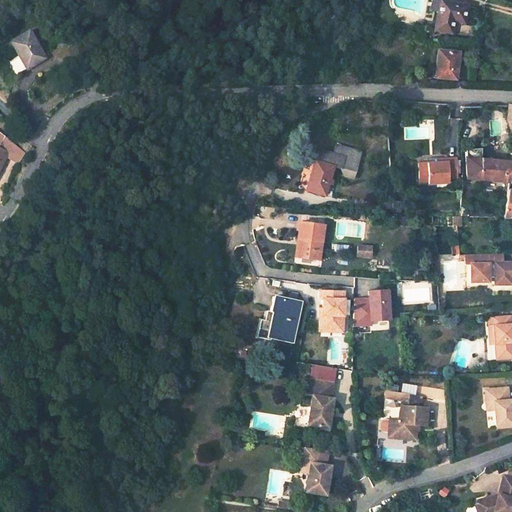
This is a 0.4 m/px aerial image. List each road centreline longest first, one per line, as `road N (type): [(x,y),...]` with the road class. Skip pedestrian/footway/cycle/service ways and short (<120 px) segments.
road 1 (unclassified): [(315,89),(85,97),(61,111),(0,224)]
road 2 (residential): [(346,282),(261,272),(242,221),(256,146),(276,109),(315,89)]
road 3 (unclassified): [(511,95),(315,89)]
road 4 (residential): [(511,447),(382,487),(357,511)]
